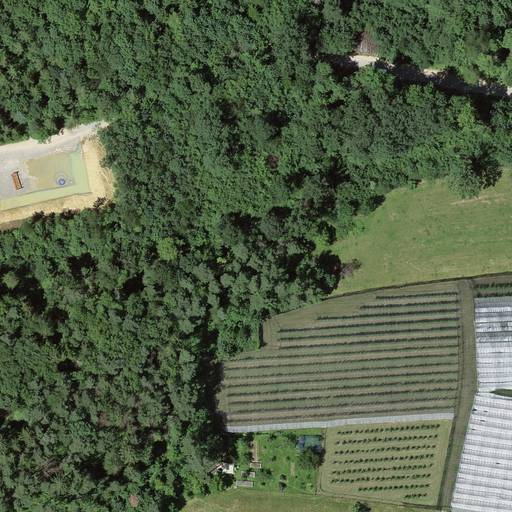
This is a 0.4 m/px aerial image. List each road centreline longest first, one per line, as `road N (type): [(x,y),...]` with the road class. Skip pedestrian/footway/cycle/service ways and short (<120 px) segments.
road 1 (track): [(511,97),(273,53),(80,132),(0,148)]
road 2 (track): [(446,511),(466,405),(469,283)]
